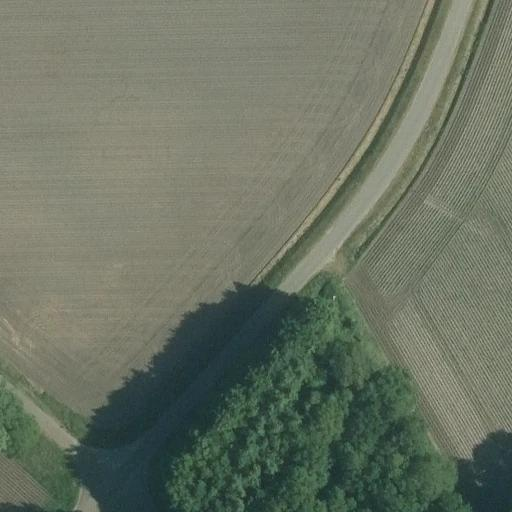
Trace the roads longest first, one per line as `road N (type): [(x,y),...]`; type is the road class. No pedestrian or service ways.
road 1 (unclassified): [(113,484),(325,247),(393,152),(458,0)]
road 2 (unclassified): [(113,484),(0,384)]
